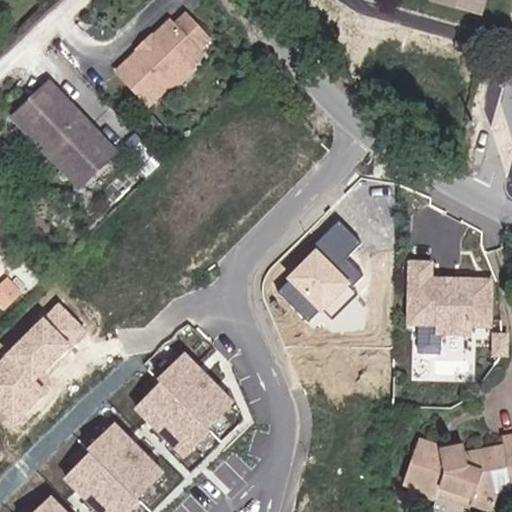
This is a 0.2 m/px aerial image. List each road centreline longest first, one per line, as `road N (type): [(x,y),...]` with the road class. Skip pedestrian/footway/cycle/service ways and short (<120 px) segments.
road 1 (residential): [(370,130),(253,258),(240,292),(280,440),(261,511)]
road 2 (unclassified): [(254,0),(370,130)]
road 3 (unclassified): [(370,130),(491,201)]
